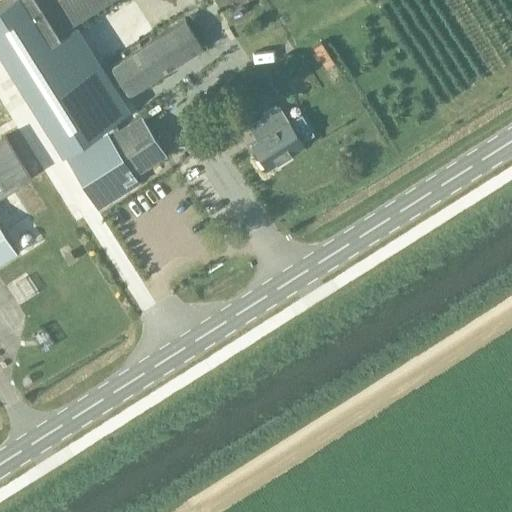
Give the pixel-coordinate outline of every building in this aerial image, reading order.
[(308,0),(312,8),(328,0),(308,0)] [(184,18),(110,66),(127,94),(202,47),(184,18)] [(52,35),(41,40),(53,64),(64,58),(52,35)] [(295,48),(314,75),(331,63),(312,36),(295,48)] [(39,96),(34,96),(36,118),(64,116),(62,86),(49,87),(49,84),(38,85),(39,96)] [(256,140),(250,144),(265,167),(303,143),(297,134),(307,128),(298,114),(288,120),(277,104),(246,124),(256,140)] [(134,174),(165,154),(139,115),(108,135),(104,128),(63,155),(97,208),(138,182),(134,174)] [(44,125),(35,132),(52,155),(61,149),(44,125)] [(217,153),(225,150),(219,134),(210,138),(217,153)] [(0,272),(47,242),(12,187),(30,175),(4,136),(0,138),(0,272)] [(188,158),(178,167),(196,187),(206,178),(188,158)] [(165,205),(172,220),(198,206),(190,192),(165,205)] [(68,263),(74,259),(69,252),(63,256),(68,263)] [(24,272),(4,281),(14,303),(34,294),(24,272)]
